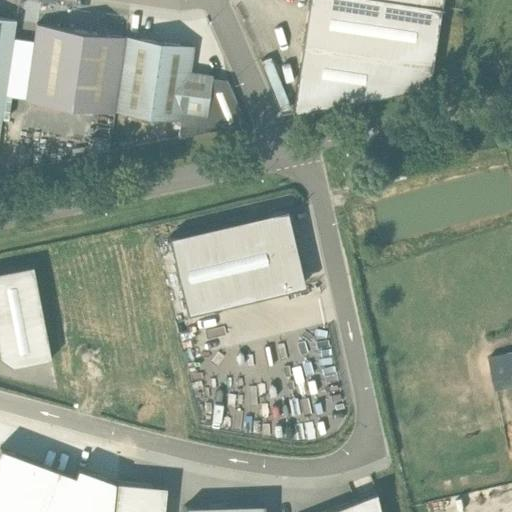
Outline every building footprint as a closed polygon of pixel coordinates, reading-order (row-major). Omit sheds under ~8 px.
[(443,8),(443,7),(441,7),(395,0),(309,0),(292,114),(429,87),(441,8),(443,8)] [(15,24),(15,20),(0,17),(0,124),(4,95),(15,24)] [(36,24),(36,27),(25,98),(114,111),(125,37),(36,24)] [(125,37),(114,111),(180,121),(178,137),(245,124),(227,80),(212,78),(188,75),(193,46),(125,36),(125,37)] [(187,315),(287,291),(286,291),(286,289),(303,285),(303,284),(297,260),(286,212),(286,211),(267,216),(267,214),(207,228),(168,237),(169,238),(187,315)] [(60,263),(90,399),(183,377),(153,242),(60,263)] [(0,271),(0,359),(12,367),(51,359),(33,265),(0,271)] [(0,447),(0,511),(112,511),(115,481),(77,467),(74,475),(37,461),(0,447)] [(163,511),(165,498),(164,498),(165,487),(151,486),(151,485),(116,481),(113,511),(163,511)] [(381,511),(376,491),(323,511),(381,511)] [(264,511),(264,503),(260,504),(260,507),(244,508),(244,504),(184,506),(184,511),(264,511)]
